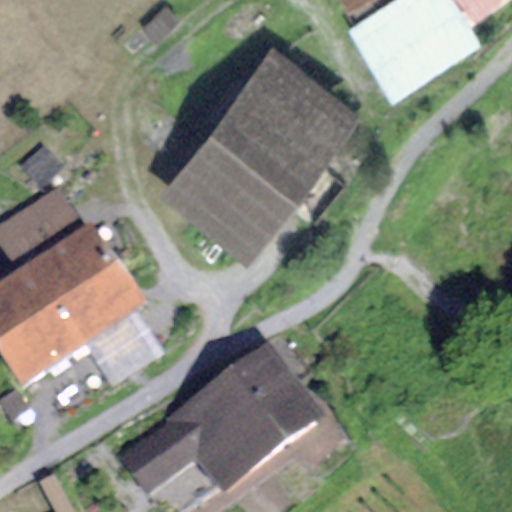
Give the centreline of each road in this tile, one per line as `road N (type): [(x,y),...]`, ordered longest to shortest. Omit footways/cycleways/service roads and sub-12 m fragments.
road 1 (residential): [(511,47),(385,183),(347,280),(307,309),(201,360),(0,487)]
road 2 (track): [(217,307),(205,291),(181,287),(130,197),(115,124),(117,79),(216,0)]
